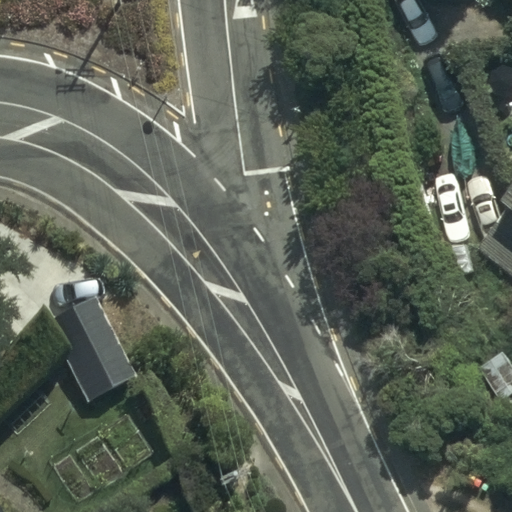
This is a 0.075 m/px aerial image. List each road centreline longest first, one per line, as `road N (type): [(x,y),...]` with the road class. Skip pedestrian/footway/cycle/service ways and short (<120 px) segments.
road 1 (tertiary): [(0,120),(35,125),(87,150),(135,189),(192,249),(259,344)]
road 2 (residential): [(228,0),(259,344)]
road 3 (tertiary): [(259,344),(355,511)]
